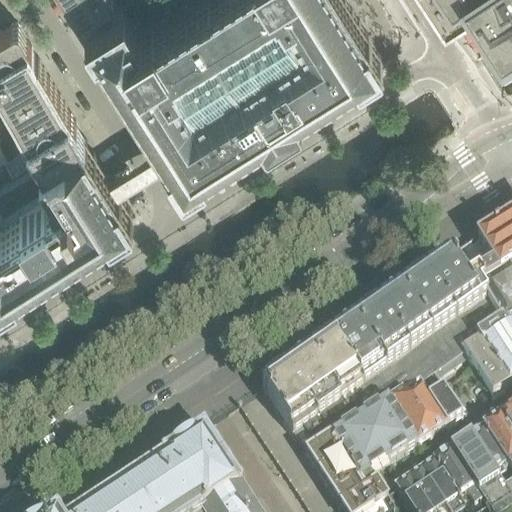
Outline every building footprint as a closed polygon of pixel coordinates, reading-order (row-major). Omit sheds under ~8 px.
[(112,0),(64,0),(79,22),(112,0)] [(382,56),(346,0),(196,0),(154,27),(153,24),(140,31),(123,5),(84,29),(84,30),(94,45),(159,146),(158,147),(166,159),(181,181),(182,182),(183,181),(183,182),(264,131),(264,132),(265,131),(266,133),(267,132),(267,133),(269,131),(269,132),(270,131),(271,131),(298,115),(297,114),(298,114),(298,113),(300,112),(301,111),(300,109),(301,109),(300,108),(381,58),(382,57),(381,56),(382,56)] [(144,5),(140,0),(132,0),(139,9),(144,5)] [(511,0),(435,0),(444,13),(464,0),(477,0),(481,6),(478,8),(503,45),(511,38),(511,0)] [(0,90),(41,161),(79,138),(84,135),(75,121),(76,120),(38,55),(36,56),(31,46),(32,46),(19,24),(18,23),(15,22),(13,22),(0,29),(0,90)] [(73,250),(131,214),(132,213),(132,212),(118,189),(145,172),(166,159),(158,147),(143,156),(110,177),(85,138),(85,137),(84,135),(79,138),(41,161),(60,193),(2,227),(0,223),(0,296),(52,263),(53,263),(56,261),(56,262),(70,253),(73,251),(73,250)] [(481,292),(511,272),(511,219),(476,243),(476,244),(475,244),(476,245),(449,264),(467,288),(474,283),(481,292)] [(511,390),(511,327),(502,333),(485,306),(481,301),(485,298),(481,292),(474,283),(467,288),(449,264),(354,330),(262,394),(305,458),(304,458),(338,511),(380,511),(389,507),(385,503),(377,489),(375,490),(369,482),(407,458),(377,413),(388,405),(403,395),(417,386),(422,394),(447,432),(462,422),(435,381),(464,361),(467,365),(467,364),(492,403),(511,390)] [(511,322),(505,312),(511,306),(511,300),(509,296),(511,294),(511,272),(481,292),(485,298),(481,301),(485,306),(502,333),(511,327),(511,322)] [(447,432),(422,394),(408,403),(403,395),(388,405),(418,451),(447,432)] [(418,451),(388,405),(377,413),(407,458),(418,451)] [(511,416),(501,423),(511,441),(511,416)] [(511,441),(501,423),(483,435),(508,475),(511,479),(511,441)] [(252,511),(238,490),(241,487),(204,433),(204,432),(162,460),(164,462),(87,511),(252,511)] [(496,484),(508,475),(483,435),(450,457),(485,511),(511,511),(511,488),(504,494),(496,484)] [(485,511),(450,457),(433,467),(460,511),(485,511)] [(460,511),(433,467),(395,493),(396,495),(407,511),(460,511)]
